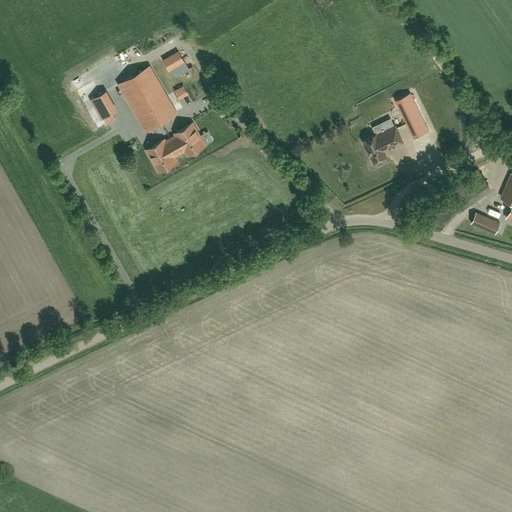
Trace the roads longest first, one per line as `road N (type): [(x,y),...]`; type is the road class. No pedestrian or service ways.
road 1 (unclassified): [(387,222),(339,223),(0,385)]
road 2 (unclassified): [(387,222),(397,199),(511,140)]
road 3 (unclassified): [(511,258),(387,222)]
